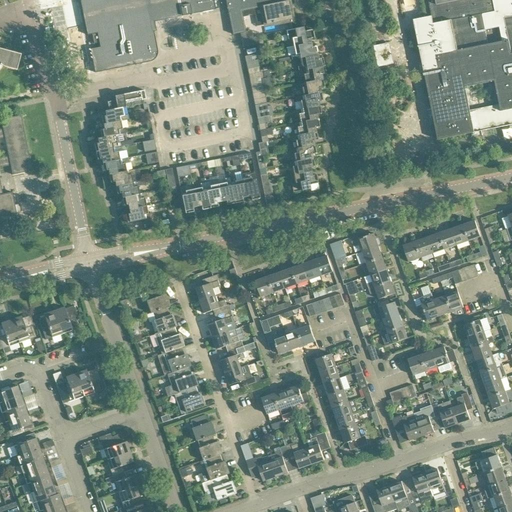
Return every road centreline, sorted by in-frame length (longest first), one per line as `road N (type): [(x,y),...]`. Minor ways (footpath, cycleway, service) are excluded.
road 1 (tertiary): [(149,251),(511,177)]
road 2 (residential): [(89,258),(61,103),(45,91),(30,12)]
road 3 (residential): [(490,433),(447,323),(419,333),(388,240)]
road 4 (residential): [(256,504),(176,279)]
road 5 (residential): [(140,410),(91,267)]
road 6 (residential): [(300,489),(444,444)]
